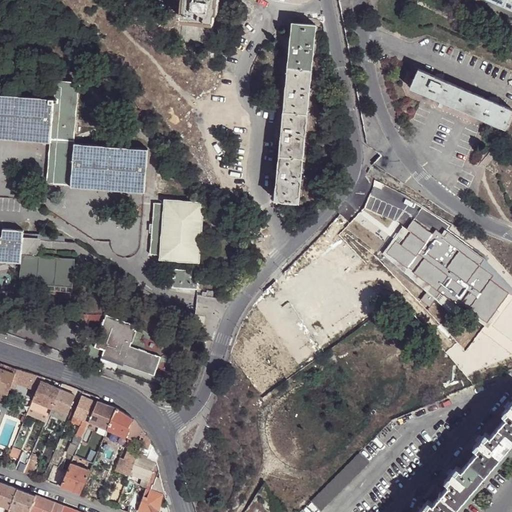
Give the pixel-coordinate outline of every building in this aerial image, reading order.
[(183,0),(182,14),(214,16),(215,0),(183,0)] [(214,16),(182,14),(180,40),(212,43),(214,16)] [(313,49),(314,41),(315,22),(292,20),(289,45),(274,199),(299,201),(309,93),(310,85),(313,49)] [(442,77),(435,74),(417,66),(409,86),(460,108),(464,99),(457,96),(461,86),(442,77)] [(55,78),(54,97),(50,142),(47,183),(70,184),(74,142),(79,80),(55,78)] [(464,99),(460,108),(504,128),(511,109),(511,107),(496,101),(489,97),(461,86),(457,96),(464,99)] [(0,137),(50,142),(54,97),(0,93),(0,137)] [(148,148),(74,142),(70,184),(70,186),(144,192),(148,148)] [(163,255),(168,202),(153,201),(149,253),(163,255)] [(199,205),(168,202),(163,255),(194,256),(199,205)] [(261,216),(251,222),(257,232),(267,226),(261,216)] [(409,221),(387,252),(424,279),(420,284),(448,303),(453,297),(484,321),(505,292),(489,281),(492,276),(477,264),(482,258),(444,229),(440,235),(434,231),(429,236),(409,221)] [(0,261),(20,263),(22,254),(23,238),(23,234),(23,230),(2,228),(2,236),(0,235),(0,261)] [(23,238),(22,254),(38,255),(39,239),(23,238)] [(22,254),(20,263),(19,283),(72,286),(75,258),(38,255),(22,254)] [(199,269),(172,268),(171,287),(197,288),(199,269)] [(137,325),(106,314),(94,347),(104,350),(101,358),(123,365),(124,363),(154,374),(160,356),(130,345),(137,325)] [(43,377),(0,362),(0,368),(15,374),(12,383),(17,385),(23,387),(23,385),(38,390),(42,381),(43,377)] [(15,374),(0,368),(0,401),(5,403),(9,390),(12,383),(15,374)] [(60,388),(42,381),(38,390),(33,400),(51,408),(52,407),(60,388)] [(76,395),(60,388),(52,407),(67,413),(76,395)] [(89,421),(97,402),(81,397),(73,416),(82,419),(80,424),(74,436),(82,438),(89,421)] [(51,408),(33,400),(30,408),(48,416),(48,415),(49,413),(51,408)] [(117,408),(98,401),(97,402),(89,421),(108,429),(117,408)] [(506,417),(499,426),(511,437),(511,404),(509,402),(505,407),(508,410),(504,415),(506,417)] [(52,407),(51,408),(49,413),(65,420),(67,413),(52,407)] [(45,423),(48,416),(30,408),(27,415),(45,423)] [(126,414),(117,408),(108,429),(126,437),(134,419),(126,414)] [(82,419),(73,416),(71,420),(80,424),(82,419)] [(142,428),(134,419),(126,437),(126,438),(137,444),(141,435),(140,435),(142,428)] [(470,460),(485,473),(511,441),(511,437),(499,426),(490,436),(488,434),(484,439),(480,436),(476,440),(480,444),(476,448),(478,450),(470,460)] [(126,437),(108,429),(105,436),(123,445),(126,438),(126,437)] [(159,456),(146,433),(144,437),(140,449),(145,451),(143,454),(138,452),(138,454),(131,472),(143,477),(140,483),(147,485),(157,460),(159,456)] [(74,455),(78,446),(71,443),(67,452),(74,455)] [(20,451),(12,448),(9,455),(17,459),(20,451)] [(138,454),(133,452),(129,450),(125,460),(121,471),(129,474),(131,472),(138,454)] [(23,451),(16,469),(24,472),(28,462),(31,454),(23,451)] [(41,455),(33,451),(31,454),(28,462),(24,472),(33,475),(37,466),(36,465),(41,455)] [(360,453),(311,502),(321,511),(369,463),(360,453)] [(121,471),(125,460),(120,458),(116,469),(121,471)] [(159,471),(157,460),(147,485),(143,497),(138,508),(145,511),(144,511),(170,511),(168,504),(160,507),(163,492),(164,492),(161,476),(158,476),(159,471)] [(441,494),(456,507),(485,473),(470,460),(462,470),(459,467),(456,472),(452,469),(448,474),(451,477),(447,482),(449,484),(443,492),(441,494)] [(71,463),(61,486),(80,493),(90,470),(71,463)] [(143,477),(131,472),(129,474),(128,478),(140,483),(143,477)] [(0,504),(10,508),(18,488),(0,481),(0,504)] [(132,482),(127,481),(124,489),(128,491),(132,482)] [(426,499),(430,502),(431,501),(433,503),(441,494),(443,492),(437,487),(426,499)] [(18,511),(29,511),(36,495),(18,488),(10,508),(8,511),(18,511),(19,511),(18,511)] [(135,493),(128,511),(136,511),(138,508),(143,497),(135,493)] [(452,511),(456,507),(441,494),(433,503),(431,501),(430,502),(427,506),(423,503),(419,508),(422,511),(421,511),(452,511)] [(29,511),(62,511),(65,506),(36,495),(29,511)]
